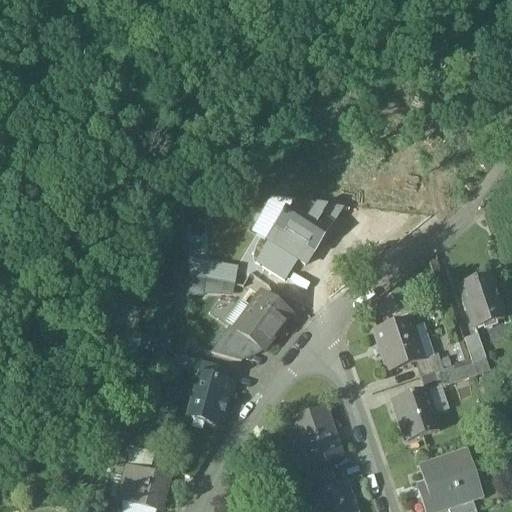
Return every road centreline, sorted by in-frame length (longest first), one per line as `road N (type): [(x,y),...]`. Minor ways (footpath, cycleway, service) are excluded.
road 1 (residential): [(312,335),(446,226),(494,174)]
road 2 (residential): [(205,511),(234,446),(312,335)]
road 3 (residential): [(312,335),(346,373),(390,511)]
